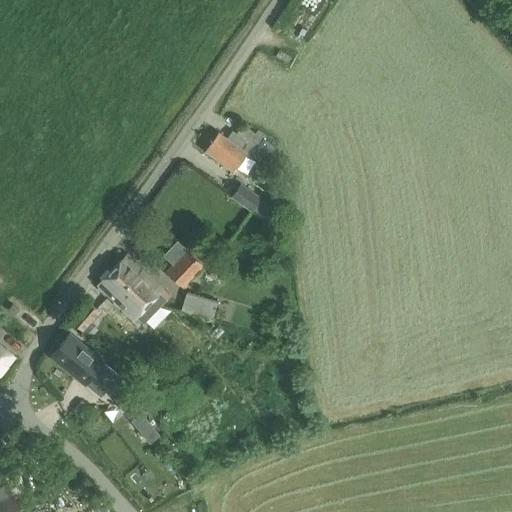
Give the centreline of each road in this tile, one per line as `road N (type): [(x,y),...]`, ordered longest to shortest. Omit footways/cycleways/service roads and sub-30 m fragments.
road 1 (unclassified): [(8,415),(59,308),(279,0)]
road 2 (unclassified): [(126,511),(60,445),(8,415)]
